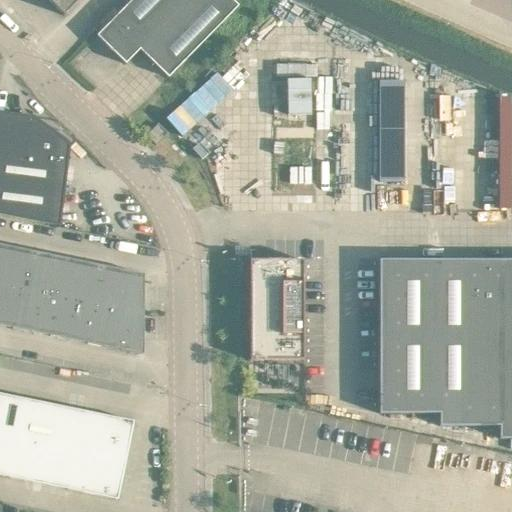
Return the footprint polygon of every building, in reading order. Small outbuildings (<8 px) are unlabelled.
[(78,0),(47,0),(63,15),(78,0)] [(139,50),(168,78),(238,6),(231,0),(131,0),(96,36),(125,64),(139,50)] [(402,182),(402,81),(379,81),(379,182),(402,182)] [(179,109),(195,126),(215,108),(198,91),(179,109)] [(499,95),(500,179),(477,179),(477,204),(510,204),(509,95),(499,95)] [(0,113),(0,153),(26,157),(31,117),(0,113)] [(26,157),(0,153),(0,213),(58,225),(70,163),(68,144),(32,118),(31,117),(26,157)] [(157,124),(146,135),(156,145),(167,133),(157,124)] [(0,284),(6,286),(14,247),(0,244),(0,284)] [(6,286),(25,290),(33,251),(14,247),(6,286)] [(25,290),(43,294),(51,255),(33,251),(25,290)] [(43,294),(62,298),(70,259),(51,255),(43,294)] [(62,298),(80,301),(88,263),(70,259),(62,298)] [(499,439),(511,438),(511,259),(379,260),(379,414),(439,414),(439,426),(499,426),(499,439)] [(249,360),(303,360),(303,260),(249,260),(249,360)] [(88,263),(80,301),(99,305),(103,286),(107,267),(104,266),(88,263)] [(107,267),(103,286),(138,293),(139,276),(139,274),(107,267)] [(0,314),(0,325),(16,329),(25,290),(6,286),(0,314)] [(103,286),(99,305),(138,313),(138,293),(103,286)] [(16,329),(35,333),(43,294),(25,290),(16,329)] [(35,333),(54,337),(62,298),(43,294),(35,333)] [(54,337),(72,341),(80,301),(62,298),(54,337)] [(88,343),(91,344),(95,325),(99,305),(80,301),(72,341),(88,344),(88,343)] [(99,305),(95,325),(138,334),(138,313),(99,305)] [(95,325),(91,344),(139,354),(139,352),(138,352),(138,334),(95,325)] [(0,434),(16,438),(24,399),(0,393),(0,434)] [(35,442),(55,446),(63,407),(24,399),(16,438),(35,442)] [(63,407),(55,446),(124,460),(132,422),(133,422),(133,421),(63,407)] [(0,475),(8,477),(16,438),(0,434),(0,475)] [(8,477),(27,481),(35,442),(16,438),(8,477)] [(27,481),(47,485),(55,446),(35,442),(27,481)] [(55,446),(47,485),(117,500),(117,499),(116,499),(124,460),(55,446)]
